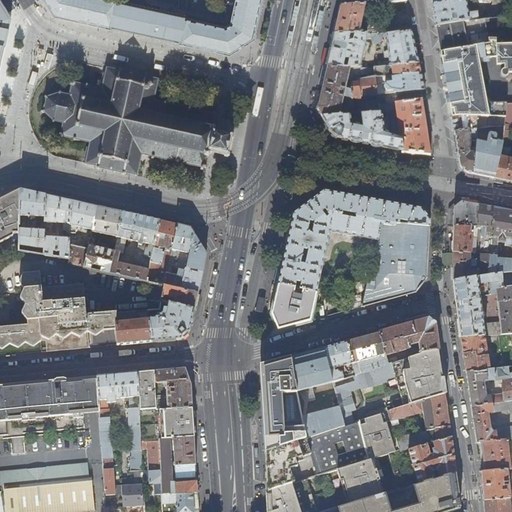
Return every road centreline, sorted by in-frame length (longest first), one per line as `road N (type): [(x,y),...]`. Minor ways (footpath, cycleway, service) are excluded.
road 1 (residential): [(472,511),(441,300),(256,351),(225,352)]
road 2 (tertiary): [(267,83),(225,352)]
road 3 (residential): [(39,24),(62,38),(267,83)]
road 4 (residential): [(0,372),(225,352)]
road 5 (residential): [(3,158),(39,24)]
